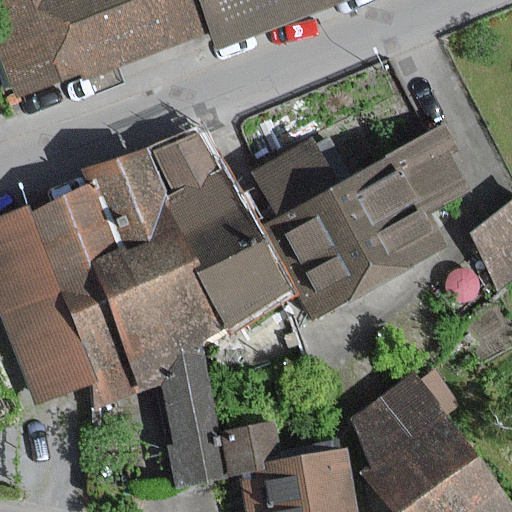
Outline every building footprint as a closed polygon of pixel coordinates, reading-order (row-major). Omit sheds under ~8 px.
[(0,0),(0,65),(9,91),(196,21),(205,46),(327,0),(0,0)] [(271,214),(261,218),(266,231),(295,299),(302,316),(431,262),(411,215),(454,197),(430,138),(328,181),(312,143),(252,168),(271,214)] [(203,140),(190,146),(155,160),(183,225),(201,268),(196,270),(221,329),(295,299),(266,231),(246,240),(203,140)] [(201,268),(183,225),(155,160),(139,167),(134,154),(89,174),(94,185),(30,212),(27,206),(0,217),(0,287),(45,393),(97,371),(110,400),(148,384),(164,378),(176,480),(225,476),(220,434),(207,365),(204,342),(221,329),(196,270),(201,268)] [(511,188),(461,224),(498,276),(511,265),(511,188)] [(511,511),(511,503),(419,374),(347,426),(373,462),(361,471),(390,511),(511,511)] [(275,427),(220,434),(225,476),(241,474),(245,511),(356,511),(349,454),(280,464),(275,427)]
